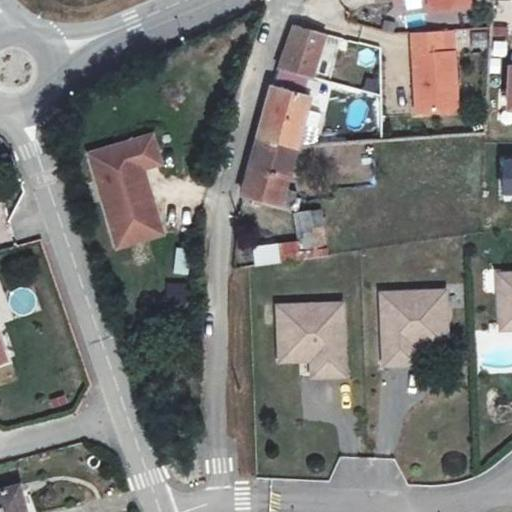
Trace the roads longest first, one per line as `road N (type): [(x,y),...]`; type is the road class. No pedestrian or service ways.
road 1 (residential): [(217,502),(218,218),(277,0)]
road 2 (unclassified): [(21,117),(121,409)]
road 3 (residential): [(217,502),(441,508),(511,479)]
road 4 (unclassified): [(181,0),(53,55)]
road 5 (residential): [(121,409),(0,445)]
